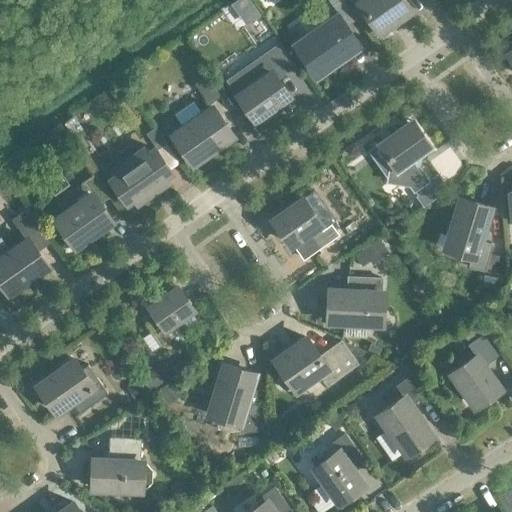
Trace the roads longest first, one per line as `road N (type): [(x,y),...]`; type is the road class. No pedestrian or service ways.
road 1 (residential): [(221,193),(286,289),(284,317),(265,329),(238,322),(171,228)]
road 2 (residential): [(221,193),(405,62)]
road 3 (residential): [(0,348),(171,228)]
road 4 (residential): [(0,379),(53,454),(54,470),(52,483),(26,500),(0,488)]
road 5 (residential): [(511,158),(500,165),(468,150),(405,62)]
